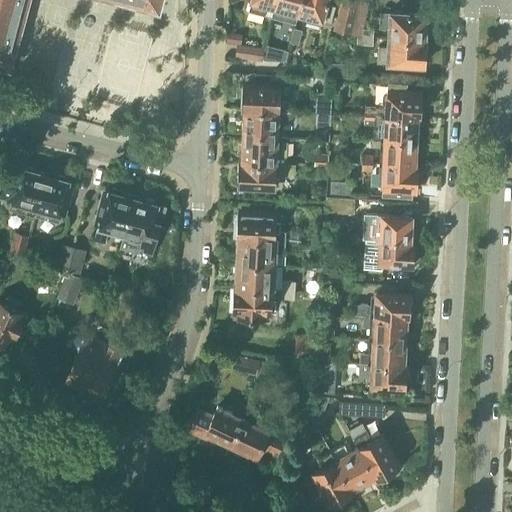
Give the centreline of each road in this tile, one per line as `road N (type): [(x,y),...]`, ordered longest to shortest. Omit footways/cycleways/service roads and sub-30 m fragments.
road 1 (residential): [(480,511),(506,0)]
road 2 (residential): [(470,0),(444,491)]
road 3 (residential): [(118,469),(190,326),(201,171)]
road 4 (residential): [(201,171),(0,114)]
road 5 (residential): [(201,171),(209,0)]
road 6 (unclassified): [(118,469),(0,415)]
